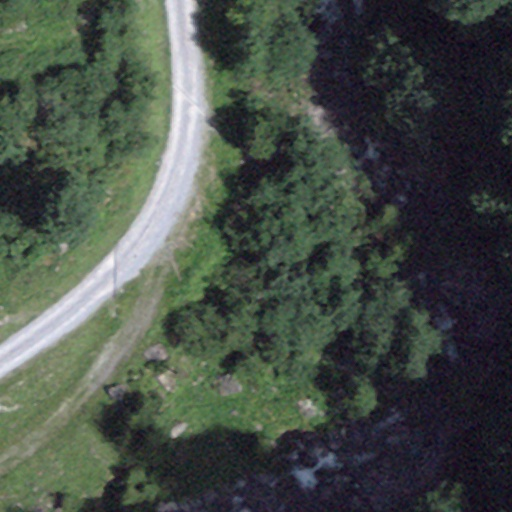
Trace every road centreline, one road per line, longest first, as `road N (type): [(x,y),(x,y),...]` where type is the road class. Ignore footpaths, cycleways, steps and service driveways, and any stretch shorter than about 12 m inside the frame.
road 1 (track): [(153,229),(163,273),(153,299),(87,388),(0,461)]
road 2 (track): [(153,229),(178,186),(193,135),(181,0)]
road 3 (track): [(0,359),(77,303),(153,229)]
